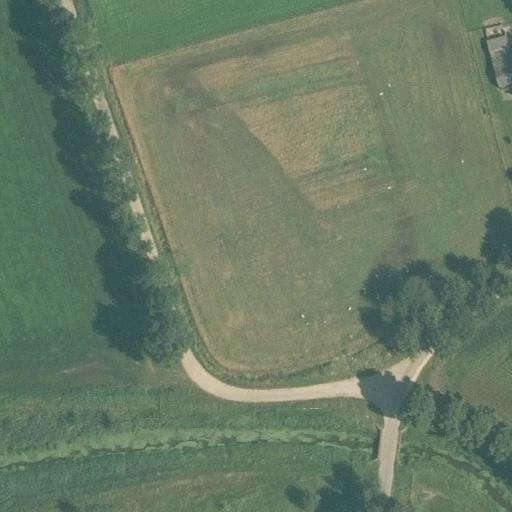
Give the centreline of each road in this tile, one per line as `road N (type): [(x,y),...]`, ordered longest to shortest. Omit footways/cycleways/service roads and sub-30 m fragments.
road 1 (track): [(59,0),(194,369),(213,397),(398,403),(511,475)]
road 2 (unclassified): [(386,511),(407,367),(427,342),(511,278)]
